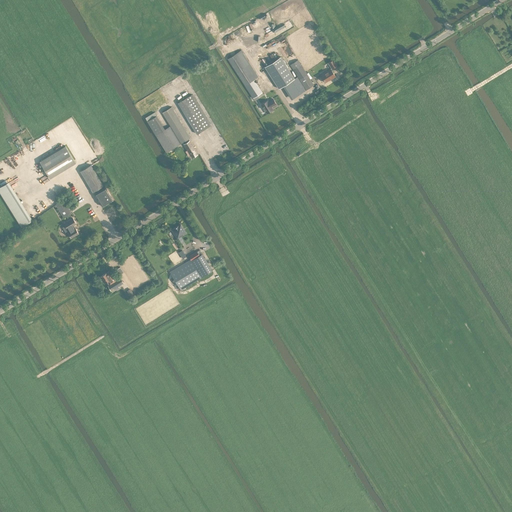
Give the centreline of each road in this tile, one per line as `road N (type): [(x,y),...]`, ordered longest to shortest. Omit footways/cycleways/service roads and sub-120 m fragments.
road 1 (unclassified): [(0,312),(500,0)]
road 2 (track): [(0,320),(37,377),(103,335)]
